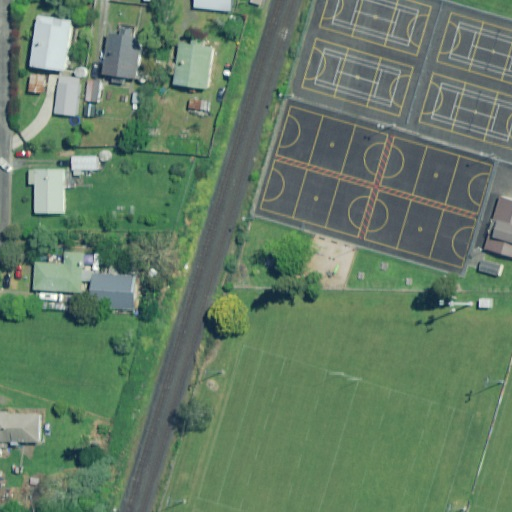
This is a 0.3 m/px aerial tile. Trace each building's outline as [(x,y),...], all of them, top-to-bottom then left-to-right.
[(74,21),(42,17),(35,67),(67,71),(74,21)] [(145,33),(123,30),(122,36),(112,35),(107,75),(139,79),(145,33)] [(214,44),(181,41),(178,86),(210,88),(214,44)] [(98,170),(98,157),(72,157),(72,176),(81,176),(81,170),(98,170)] [(63,213),(63,170),(29,170),(29,184),(35,184),(36,213),(63,213)] [(511,262),(511,201),(492,195),(474,254),(511,265),(511,262)] [(81,293),(82,281),(93,282),(95,255),(84,254),(66,253),(65,263),(40,261),(37,290),(81,293)] [(504,266),(483,259),(480,270),(500,277),(504,266)] [(136,277),(95,275),(93,308),(134,310),(136,277)] [(480,299),(480,308),(492,309),(492,299),(480,299)] [(21,446),(21,442),(40,443),(40,414),(0,413),(0,441),(12,442),(12,446),(21,446)]
